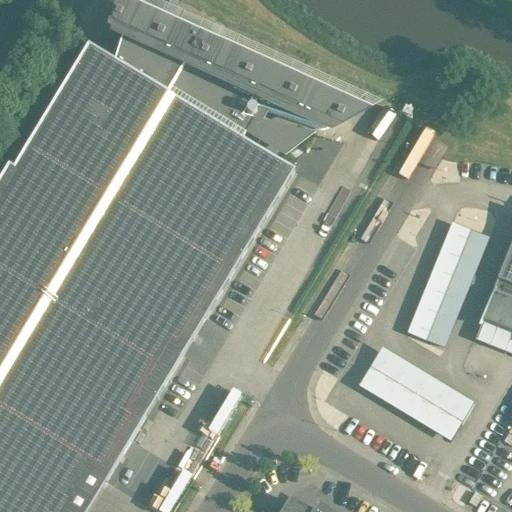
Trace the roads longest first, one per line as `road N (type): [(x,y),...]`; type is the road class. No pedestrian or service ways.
road 1 (unclassified): [(269,415),(421,158)]
road 2 (unclassified): [(428,511),(269,415)]
